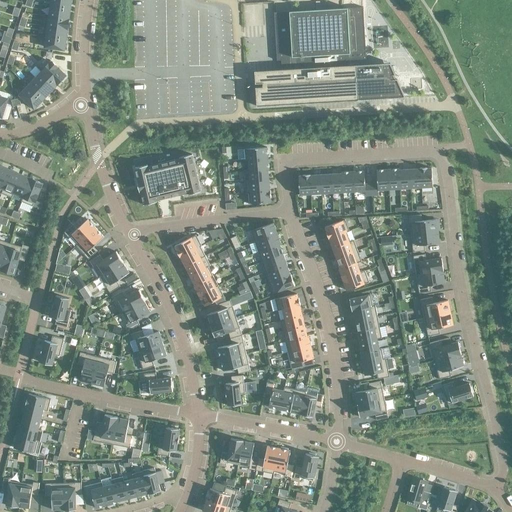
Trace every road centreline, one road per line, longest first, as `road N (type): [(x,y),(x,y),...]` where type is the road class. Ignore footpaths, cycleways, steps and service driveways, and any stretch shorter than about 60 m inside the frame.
road 1 (residential): [(289,212),(282,161),(439,151),(461,289),(503,465),(496,488)]
road 2 (residential): [(197,415),(21,378),(39,298),(0,286)]
road 3 (residential): [(337,441),(329,332),(289,212)]
road 4 (residential): [(197,415),(191,363),(163,290),(127,232)]
road 5 (residential): [(289,212),(127,232)]
road 6 (residential): [(197,415),(337,441)]
road 7 (residential): [(127,232),(84,101)]
